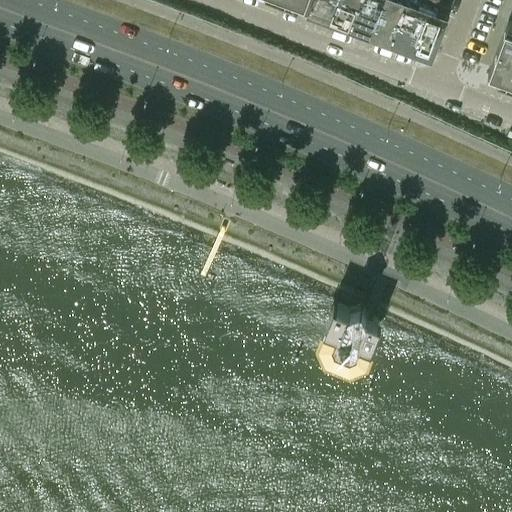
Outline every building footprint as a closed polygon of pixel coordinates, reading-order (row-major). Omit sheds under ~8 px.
[(310,0),(308,8),(328,15),(329,13),(333,0),(310,0)] [(333,0),(329,13),(328,15),(348,23),(356,0),(333,0)] [(356,0),(348,23),(369,30),(380,0),(356,0)] [(380,0),(369,30),(388,38),(402,0),(380,0)] [(409,45),(425,0),(402,0),(388,38),(409,45)] [(432,54),(450,6),(434,0),(425,0),(409,45),(432,54)] [(488,75),(511,83),(511,21),(508,20),(488,75)] [(328,324),(324,336),(330,349),(351,357),(364,352),(369,341),(373,342),(378,328),(382,318),(378,317),(379,316),(373,313),(367,311),(365,308),(364,306),(362,301),(361,301),(354,303),(351,305),(339,300),(338,301),(334,299),(331,307),(325,323),(328,324)]
